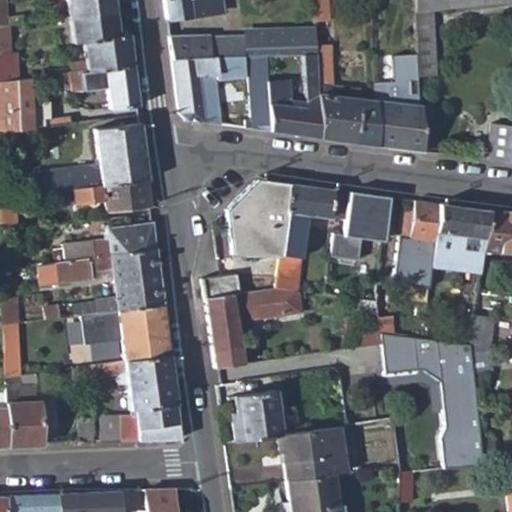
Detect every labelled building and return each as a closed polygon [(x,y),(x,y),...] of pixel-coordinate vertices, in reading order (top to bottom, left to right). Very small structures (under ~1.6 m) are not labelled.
[(66,0),(68,12),(87,9),(88,13),(114,9),(113,0),(66,0)] [(162,0),(165,19),(221,13),(219,0),(162,0)] [(511,0),(412,0),(413,12),(430,10),(511,0)] [(87,9),(68,12),(69,23),(115,15),(114,9),(88,13),(87,9)] [(417,73),(435,75),(430,10),(413,12),(417,73)] [(115,15),(69,23),(72,51),(79,51),(78,45),(83,45),(84,59),(85,69),(130,63),(126,34),(117,35),(115,15)] [(287,26),(288,55),(314,54),(313,43),(312,24),(287,26)] [(238,36),(239,57),(264,56),(273,56),(286,55),(288,55),(287,26),(237,27),(238,36)] [(6,31),(0,31),(0,78),(11,78),(6,31)] [(170,59),(209,58),(208,38),(207,36),(167,40),(170,59)] [(238,36),(208,38),(209,58),(239,57),(238,36)] [(314,54),(315,85),(329,87),(326,42),(313,43),(314,54)] [(318,140),(316,95),(315,85),(314,54),(288,55),(286,55),(286,63),(301,63),(303,102),(292,101),(286,79),(274,80),(273,56),(264,56),(268,133),(318,140)] [(268,133),(264,56),(239,57),(209,58),(170,59),(176,112),(184,120),(202,124),(197,76),(213,76),(217,76),(218,81),(241,80),(243,129),(256,131),(268,133)] [(84,59),(69,60),(70,70),(85,69),(84,59)] [(70,70),(60,72),(62,87),(68,87),(69,90),(70,89),(106,85),(108,106),(134,103),(130,63),(85,69),(70,70)] [(0,130),(29,127),(27,75),(11,78),(0,78),(0,130)] [(197,76),(202,124),(219,126),(213,76),(197,76)] [(315,85),(316,95),(359,100),(360,91),(329,87),(315,85)] [(318,140),(375,146),(373,102),(359,100),(316,95),(318,140)] [(422,152),(420,123),(419,106),(373,101),(373,102),(375,146),(422,152)] [(419,106),(420,123),(433,122),(432,104),(419,105),(419,106)] [(75,121),(43,125),(47,153),(79,149),(75,121)] [(437,154),(435,122),(433,122),(420,123),(422,152),(437,154)] [(69,176),(22,182),(24,194),(63,189),(145,180),(137,123),(93,127),(98,168),(69,171),(69,176)] [(511,125),(490,123),(486,160),(511,162),(511,125)] [(145,180),(63,189),(64,204),(101,199),(103,210),(148,205),(145,180)] [(226,256),(274,255),(287,185),(255,181),(223,211),(226,256)] [(287,185),(274,255),(272,273),(295,277),(298,257),(292,255),(297,221),(299,212),(311,213),(330,216),(331,208),(338,209),(340,191),(287,185)] [(378,241),(383,198),(344,193),(339,235),(328,234),(326,259),(354,261),(358,239),(378,241)] [(439,203),(412,200),(411,210),(400,209),(398,236),(410,237),(434,240),(439,203)] [(482,209),(439,203),(434,240),(433,248),(477,254),(477,250),(482,209)] [(511,212),(482,209),(477,250),(511,253),(511,212)] [(309,223),(311,213),(299,212),(297,221),(309,223)] [(106,238),(90,239),(91,256),(154,248),(150,222),(105,227),(106,238)] [(434,240),(410,237),(408,256),(432,259),(433,248),(434,240)] [(91,256),(53,261),(55,282),(88,278),(87,270),(99,269),(109,268),(112,298),(73,303),(74,315),(111,310),(161,304),(154,248),(91,256)] [(99,269),(87,270),(88,278),(99,277),(99,269)] [(197,279),(200,299),(235,294),(234,287),(232,275),(197,279)] [(511,295),(511,280),(496,278),(494,294),(511,295)] [(226,364),(242,362),(236,320),(302,310),(299,287),(269,283),(234,287),(235,294),(200,299),(210,367),(226,364)] [(20,296),(5,295),(3,359),(18,360),(20,296)] [(161,304),(111,310),(113,321),(120,320),(134,319),(136,340),(130,341),(132,351),(166,347),(161,304)] [(488,320),(470,318),(467,345),(482,347),(485,347),(488,320)] [(134,319),(120,320),(123,342),(130,341),(136,340),(134,319)] [(355,348),(379,344),(378,335),(377,332),(354,335),(355,348)] [(467,345),(378,335),(379,344),(384,374),(417,370),(436,385),(441,428),(437,438),(440,469),(479,465),(470,373),(467,345)] [(484,372),(482,347),(467,345),(470,373),(484,372)] [(168,355),(86,365),(86,379),(107,376),(109,376),(121,369),(122,381),(127,414),(96,416),(97,441),(179,438),(168,355)] [(121,369),(109,376),(113,379),(122,381),(121,369)] [(34,371),(2,376),(4,408),(7,445),(38,444),(35,401),(16,402),(15,385),(35,384),(34,371)] [(35,384),(15,385),(16,402),(35,401),(35,384)] [(276,435),(289,433),(288,427),(276,428),(271,391),(231,396),(235,423),(228,424),(231,441),(276,435)] [(89,417),(75,418),(76,442),(91,442),(89,417)] [(282,479),(329,473),(340,472),(334,427),(289,433),(276,435),(282,479)] [(397,511),(425,511),(425,501),(410,502),(409,472),(396,473),(397,511)] [(282,479),(286,511),(333,511),(329,473),(282,479)] [(505,511),(511,511),(511,487),(503,488),(505,511)] [(170,511),(169,488),(143,489),(143,511),(170,511)] [(79,511),(79,491),(55,493),(55,511),(79,511)] [(22,511),(22,494),(7,495),(8,511),(22,511)]
